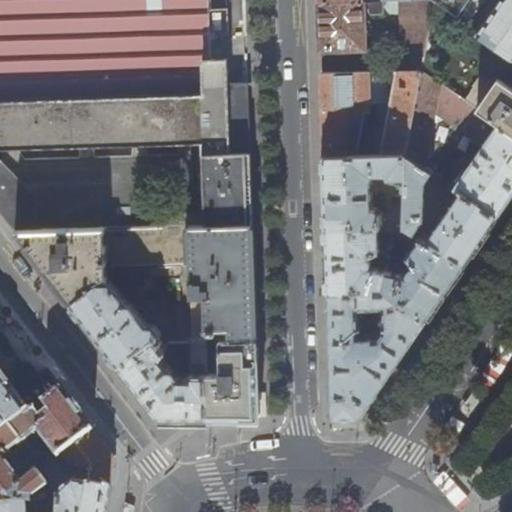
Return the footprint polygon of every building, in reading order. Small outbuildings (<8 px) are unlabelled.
[(0,0),(0,209),(16,231),(17,231),(37,230),(36,198),(0,157),(0,149),(203,142),(205,210),(199,211),(199,217),(187,217),(186,206),(159,207),(160,225),(252,222),(251,179),(248,81),(228,81),(228,59),(212,60),(212,51),(210,0),(0,0)] [(414,0),(413,0),(402,0),(403,70),(422,69),(433,2),(433,0),(414,0)] [(413,0),(414,0),(433,0),(433,2),(459,19),(471,0),(413,0)] [(511,0),(503,0),(480,33),(511,54),(511,0)] [(363,1),(321,2),(322,31),(322,48),(364,47),(363,1)] [(511,54),(480,33),(459,19),(433,2),(422,69),(511,129),(511,54)] [(422,69),(403,70),(323,73),(324,109),(325,157),(375,155),(374,147),(368,147),(367,124),(373,124),(373,101),(391,103),(382,154),(407,153),(422,69)] [(511,194),(511,129),(422,69),(407,153),(407,154),(426,167),(437,113),(484,145),(455,186),(498,215),(511,194)] [(407,176),(407,154),(407,153),(382,154),(375,155),(325,157),(326,188),(328,227),(399,225),(405,225),(405,212),(382,213),(376,206),(373,206),(372,174),(387,173),(389,177),(407,176)] [(432,171),(426,167),(407,154),(407,176),(405,212),(405,225),(415,231),(424,217),(425,182),(432,171)] [(480,242),(498,215),(455,186),(449,182),(441,196),(452,203),(427,239),(464,265),(480,242)] [(253,259),(252,222),(160,225),(37,230),(17,231),(53,278),(71,302),(100,280),(107,281),(106,267),(190,265),(191,337),(206,337),(221,337),(256,338),(255,303),(253,259)] [(399,225),(328,227),(329,256),(330,292),(383,291),(388,270),(368,265),(370,263),(370,260),(369,257),(368,255),(380,250),(379,232),(385,232),(396,235),(399,225)] [(405,225),(399,225),(396,235),(411,246),(405,255),(412,265),(408,269),(407,272),(407,275),(388,270),(383,291),(386,291),(428,318),(434,310),(447,290),(464,265),(427,239),(415,231),(405,225)] [(112,281),(107,281),(100,280),(71,302),(93,331),(119,365),(154,337),(163,337),(162,331),(155,323),(148,323),(133,303),(129,303),(112,281)] [(391,371),(428,318),(386,291),(383,291),(330,292),(331,342),(333,409),(334,418),(349,418),(360,418),(391,371)] [(207,372),(206,337),(191,337),(190,337),(191,376),(178,376),(176,371),(172,369),(163,356),(169,347),(168,337),(163,337),(154,337),(119,365),(136,386),(159,416),(190,416),(208,416),(207,372)] [(222,372),(207,372),(208,416),(239,417),(258,417),(257,387),(256,338),(221,337),(222,372)] [(0,436),(12,427),(36,409),(44,403),(62,389),(48,370),(36,379),(17,393),(0,370),(0,436)] [(73,403),(62,389),(44,403),(50,412),(42,417),(36,409),(12,427),(25,444),(38,460),(43,455),(31,439),(39,433),(57,457),(93,429),(73,403)] [(25,444),(12,427),(0,436),(0,506),(29,505),(35,505),(35,498),(51,486),(39,470),(24,482),(6,459),(25,444)] [(104,443),(93,429),(57,457),(52,460),(68,482),(70,479),(73,482),(73,483),(111,489),(113,471),(115,458),(104,443)] [(52,460),(39,470),(51,486),(57,493),(52,497),(59,504),(58,511),(107,511),(111,489),(73,483),(73,482),(70,479),(68,482),(52,460)]
